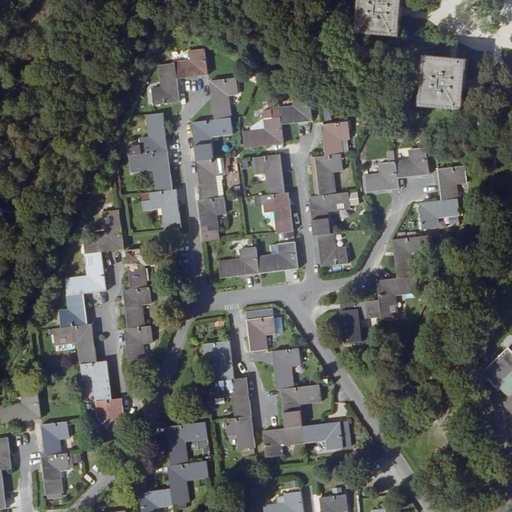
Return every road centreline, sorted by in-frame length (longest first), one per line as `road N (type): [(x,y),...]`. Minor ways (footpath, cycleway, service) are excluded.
road 1 (residential): [(430,511),(295,302),(296,291)]
road 2 (residential): [(200,89),(182,128),(204,299)]
road 3 (residential): [(153,408),(117,379),(108,306),(113,258)]
road 4 (residential): [(314,288),(299,161),(316,128)]
road 5 (residential): [(314,288),(363,276),(407,195)]
road 6 (residential): [(76,511),(141,444),(153,408)]
road 7 (residential): [(268,416),(240,357),(232,300)]
road 8 (residential): [(153,408),(186,318),(204,299)]
road 9 (residential): [(457,0),(444,22),(486,47),(505,35),(510,12)]
